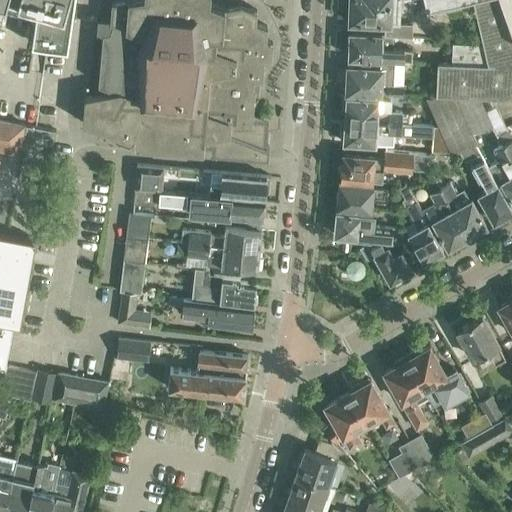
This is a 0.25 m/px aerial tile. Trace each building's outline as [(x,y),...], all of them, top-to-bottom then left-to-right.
[(0,0),(36,10),(34,27),(32,44),(67,49),(74,0),(0,0)] [(262,77),(264,59),(271,57),(273,42),(266,40),(267,26),(255,22),(256,10),(240,4),(224,7),(209,1),(209,0),(119,0),(113,1),(111,2),(110,21),(113,22),(109,31),(102,33),(98,84),(111,88),(111,91),(85,96),(84,97),(87,98),(84,106),(86,106),(83,114),(85,114),(82,123),(135,142),(135,146),(268,158),(269,146),(266,145),(268,117),(253,111),(254,91),(258,91),(259,78),(262,77)] [(350,0),(350,21),(388,23),(412,24),(401,23),(402,0),(350,0)] [(472,135),(492,127),(496,131),(506,126),(491,97),(502,98),(511,94),(511,34),(500,0),(424,0),(426,7),(457,0),(472,0),(483,43),(452,42),(451,62),(437,61),(436,97),(426,97),(425,96),(451,155),(460,151),(460,153),(476,146),(476,145),(472,135)] [(511,0),(500,0),(511,34),(511,0)] [(394,60),(413,60),(413,50),(393,49),(394,36),(412,37),(412,24),(388,23),(387,34),(349,32),(349,35),(347,38),(347,43),(349,46),(348,57),(352,57),(380,59),(394,60)] [(394,60),(380,59),(352,57),(352,66),(348,65),(348,69),(345,69),(345,79),(347,80),(346,92),(403,95),(403,85),(393,84),(394,60)] [(401,123),(402,111),(390,111),(391,99),(346,96),(346,99),(344,99),(343,109),(345,109),(345,120),(401,124),(401,123)] [(0,149),(19,152),(24,124),(0,119),(0,149)] [(345,120),(344,129),(342,129),(341,139),(343,139),(343,142),(394,145),(394,134),(433,137),(433,125),(401,123),(401,124),(345,120)] [(26,126),(25,134),(52,138),(54,131),(26,126)] [(511,137),(507,129),(497,135),(502,143),(511,160),(511,137)] [(511,160),(502,143),(502,144),(493,149),(499,160),(488,166),(511,209),(511,160)] [(511,209),(485,162),(476,146),(460,153),(465,161),(469,158),(474,167),(487,189),(478,194),(493,222),(495,221),(498,221),(502,219),(503,216),(511,211),(511,209)] [(425,153),(384,150),(383,158),(343,154),(341,165),(339,167),(338,173),(340,175),(340,179),(383,184),(385,170),(412,173),(412,169),(428,171),(425,153)] [(164,166),(137,164),(135,188),(161,190),(164,166)] [(254,199),(254,194),(264,195),(265,193),(268,193),(269,184),(265,183),(266,178),(270,178),(271,176),(266,176),(211,171),(209,195),(254,199)] [(433,201),(421,207),(429,222),(432,220),(448,248),(450,246),(452,247),(457,244),(458,242),(467,236),(439,188),(433,179),(424,181),(425,183),(431,192),(429,193),(433,201)] [(440,187),(439,188),(467,236),(476,231),(478,232),(483,229),(484,227),(486,226),(471,198),(465,187),(455,192),(450,182),(440,187)] [(337,206),(371,210),(372,199),(387,201),(388,187),(339,183),(338,193),(336,194),(335,202),(337,205),(337,206)] [(404,226),(408,234),(424,261),(426,260),(428,261),(433,258),(433,256),(443,250),(427,223),(428,222),(416,201),(406,183),(398,188),(404,198),(401,200),(405,207),(414,221),(404,226)] [(264,200),(254,199),(209,195),(135,188),(134,203),(155,205),(156,202),(191,205),(191,215),(262,221),(264,200)] [(126,236),(148,239),(151,214),(129,211),(126,236)] [(334,234),(350,236),(365,237),(380,239),(398,240),(399,228),(399,227),(372,225),(373,214),(362,213),(356,213),(336,211),(334,234)] [(182,228),(180,241),(259,250),(261,230),(241,228),(226,226),(225,235),(211,233),(211,231),(190,229),(182,228)] [(390,281),(391,280),(394,282),(403,277),(403,273),(411,268),(409,266),(418,261),(399,228),(398,240),(380,239),(365,237),(368,242),(360,247),(366,257),(370,258),(375,255),(390,281)] [(0,370),(4,372),(6,363),(13,324),(20,325),(35,240),(0,233),(0,370)] [(123,259),(143,262),(145,262),(148,239),(126,236),(123,259)] [(176,241),(177,247),(179,251),(182,253),(186,254),(185,266),(203,268),(209,269),(209,267),(206,267),(207,264),(257,270),(259,250),(176,241)] [(137,292),(141,293),(145,262),(143,262),(123,259),(119,290),(122,290),(137,292)] [(348,264),(348,265),(347,270),(349,270),(349,272),(351,273),(353,274),(355,275),(357,274),(359,274),(360,273),(361,271),(362,270),(362,268),(362,266),(361,264),(359,262),(357,261),(355,261),(353,261),(351,262),(349,264),(348,264)] [(192,283),(190,298),(204,300),(210,300),(253,306),(253,304),(256,303),(257,295),(254,294),(255,282),(240,280),(240,278),(208,274),(209,269),(203,268),(201,284),(192,283)] [(137,292),(122,290),(118,322),(149,326),(151,311),(135,309),(137,292)] [(498,306),(508,323),(511,329),(511,294),(509,296),(508,300),(498,306)] [(169,296),(169,304),(174,305),(183,306),(183,312),(208,315),(207,324),(250,329),(253,306),(210,300),(204,300),(190,298),(184,298),(174,296),(169,296)] [(505,357),(482,315),(457,329),(474,359),(487,351),(494,363),(505,357)] [(118,336),(116,356),(116,357),(148,361),(150,340),(118,336)] [(416,349),(406,355),(428,396),(434,406),(448,398),(448,399),(460,393),(468,389),(457,368),(447,373),(430,345),(429,345),(419,351),(416,349)] [(170,367),(168,387),(243,395),(247,355),(199,350),(197,369),(170,367)] [(394,365),(384,371),(416,428),(428,421),(417,402),(428,396),(406,355),(394,362),(394,365)] [(33,388),(36,370),(6,364),(5,369),(0,396),(0,414),(6,416),(11,395),(31,399),(33,388)] [(37,370),(33,388),(53,392),(57,373),(37,368),(37,370)] [(80,376),(58,372),(53,399),(74,403),(80,376)] [(80,376),(74,403),(102,408),(107,381),(80,376)] [(370,379),(361,384),(357,383),(351,387),(351,390),(349,391),(367,422),(380,415),(387,426),(394,422),(370,379)] [(367,422),(349,391),(325,405),(333,419),(324,428),(336,442),(344,437),(349,447),(361,441),(354,429),(367,422)] [(490,420),(502,413),(491,394),(479,401),(490,420)] [(130,410),(124,433),(134,435),(140,412),(130,410)] [(485,428),(460,440),(468,455),(492,442),(485,428)] [(409,439),(423,464),(435,457),(421,433),(409,439)] [(304,448),(296,473),(328,484),(340,451),(333,443),(319,438),(314,452),(304,448)] [(423,464),(409,439),(398,446),(412,470),(423,464)] [(3,511),(15,460),(16,456),(0,452),(0,511),(3,511)] [(15,460),(3,511),(26,511),(37,465),(15,460)] [(37,465),(26,511),(48,511),(54,491),(53,491),(55,481),(59,466),(47,463),(46,466),(37,464),(37,465)] [(56,481),(53,491),(54,491),(48,511),(81,511),(90,475),(73,471),(69,484),(56,481)] [(296,473),(287,498),(319,509),(328,484),(296,473)] [(414,474),(404,479),(413,489),(421,482),(414,474)] [(280,511),(327,511),(319,509),(287,498),(283,510),(280,511)]
